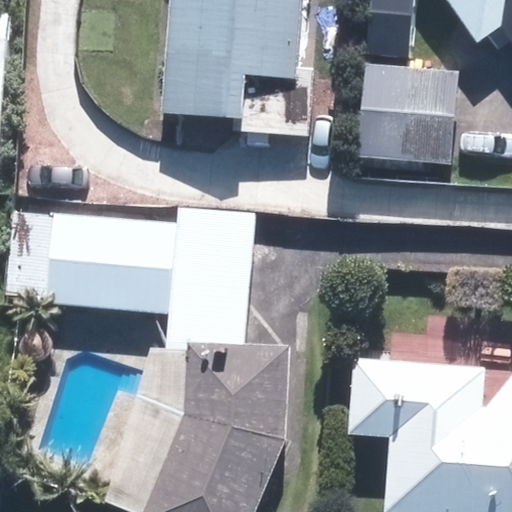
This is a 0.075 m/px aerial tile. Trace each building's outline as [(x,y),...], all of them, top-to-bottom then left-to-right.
[(301,0),(176,0),(168,111),(241,116),(240,125),(293,129),(301,0)] [(511,0),(450,0),(480,42),(506,25),(511,33),(511,0)] [(0,137),(9,16),(0,14),(0,137)] [(367,66),(360,157),(448,164),(455,73),(367,66)] [(255,511),(288,439),(290,346),(249,345),(259,218),(181,211),(180,226),(17,213),(10,295),(172,308),(169,347),(190,349),(188,414),(145,511),(255,511)] [(388,511),(511,511),(511,381),(491,406),(484,406),(486,365),(357,357),(352,433),(394,435),(388,511)]
